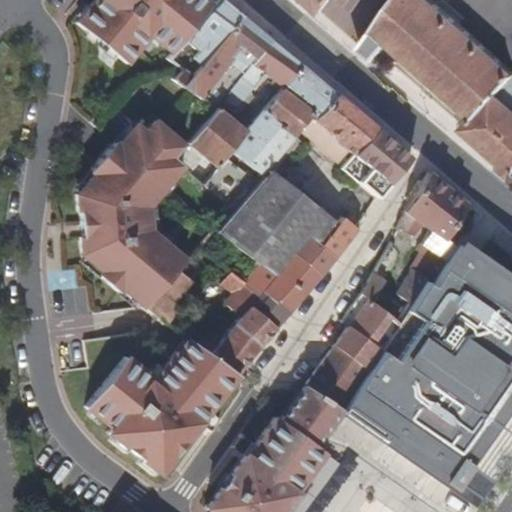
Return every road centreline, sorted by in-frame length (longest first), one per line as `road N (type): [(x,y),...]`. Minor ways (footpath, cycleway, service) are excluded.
road 1 (residential): [(25,0),(56,60),(29,258),(40,368),(56,420),(99,465),(168,511)]
road 2 (secondary): [(263,0),(511,208)]
